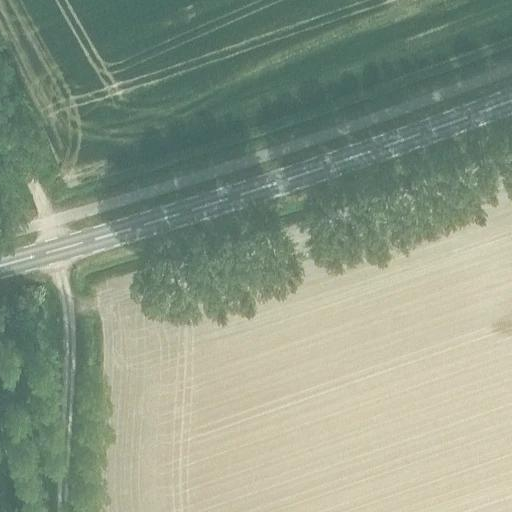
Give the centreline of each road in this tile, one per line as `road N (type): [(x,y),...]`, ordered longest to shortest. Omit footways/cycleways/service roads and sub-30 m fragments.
road 1 (secondary): [(54,250),(511,95)]
road 2 (track): [(58,511),(72,346),(54,250)]
